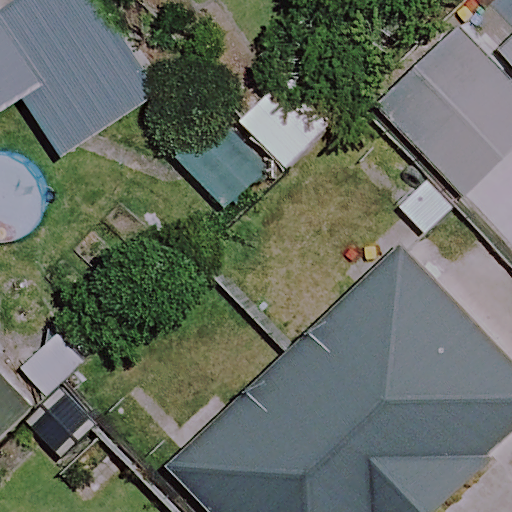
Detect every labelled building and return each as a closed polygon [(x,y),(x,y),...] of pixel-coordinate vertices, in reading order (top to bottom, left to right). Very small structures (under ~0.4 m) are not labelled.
[(31,0),(10,15),(0,1),(0,119),(34,96),(77,157),(172,89),(108,0),(31,0)] [(511,156),(511,76),(482,46),(406,121),(476,192),(511,156)] [(343,127),(298,77),(252,120),(297,169),(343,127)] [(511,340),(511,256),(398,149),(165,362),(335,494),(511,340)] [(0,449),(39,413),(0,370),(0,449)]
